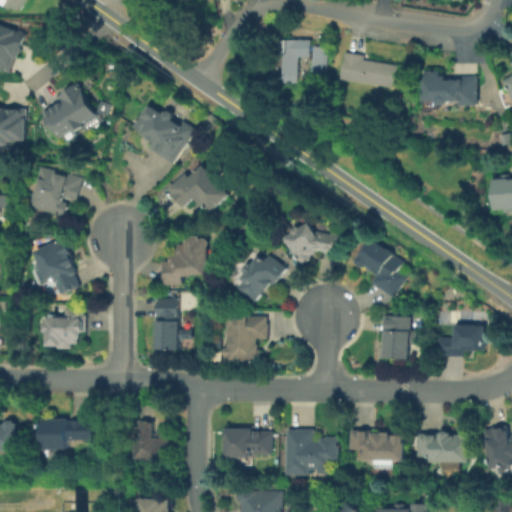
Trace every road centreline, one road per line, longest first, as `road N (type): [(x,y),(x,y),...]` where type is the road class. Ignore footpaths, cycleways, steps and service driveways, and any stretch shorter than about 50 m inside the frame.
road 1 (residential): [(492,13),(459,32),(272,7),(246,18),(200,83)]
road 2 (residential): [(197,390),(471,393),(511,379)]
road 3 (tertiary): [(108,18),(323,167)]
road 4 (tertiary): [(323,167),(511,298)]
road 5 (residential): [(0,379),(168,381),(197,390)]
road 6 (residential): [(122,235),(122,381)]
